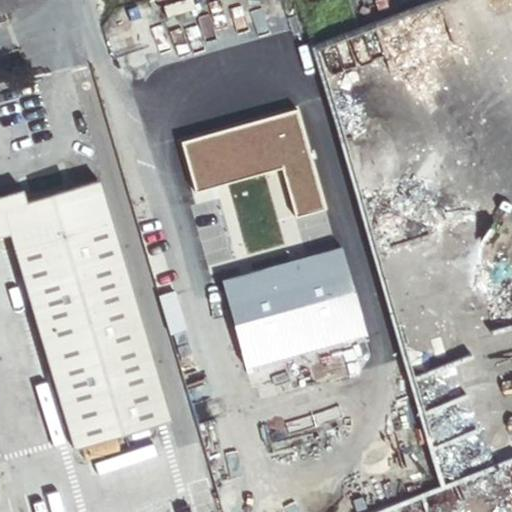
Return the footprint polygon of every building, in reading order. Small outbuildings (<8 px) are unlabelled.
[(281,169),(294,215),(325,207),(297,108),(180,141),(195,194),(281,169)] [(170,421),(100,181),(25,203),(22,190),(0,196),(0,236),(11,233),(12,234),(75,449),(170,421)] [(224,280),(248,367),(367,334),(343,248),(271,267),(232,278),(224,280)] [(175,293),(161,297),(172,335),(186,331),(175,293)] [(424,392),(462,381),(445,321),(408,331),(424,392)]
